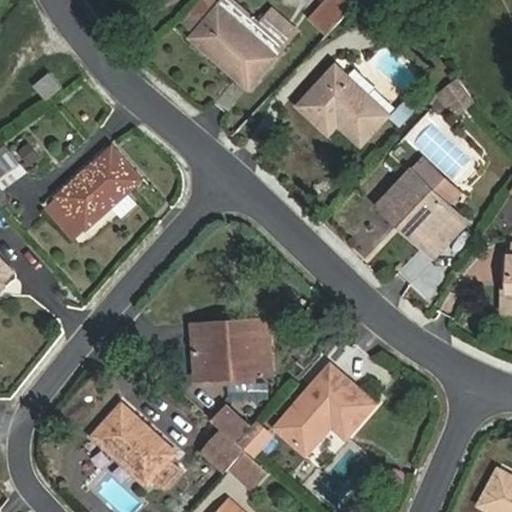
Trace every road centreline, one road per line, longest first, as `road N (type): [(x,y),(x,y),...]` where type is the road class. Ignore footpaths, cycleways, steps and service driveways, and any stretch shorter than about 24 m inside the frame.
road 1 (residential): [(230,173),(33,405),(22,429),(23,472),(53,511)]
road 2 (residential): [(230,173),(397,327),(480,383)]
road 3 (residential): [(64,0),(105,57),(230,173)]
road 4 (residential): [(425,511),(480,383)]
